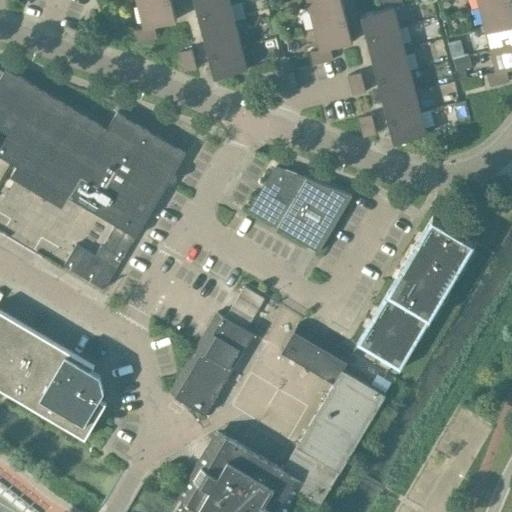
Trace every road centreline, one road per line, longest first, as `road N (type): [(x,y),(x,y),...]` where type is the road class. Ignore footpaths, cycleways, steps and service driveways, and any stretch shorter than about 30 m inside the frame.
road 1 (unclassified): [(511,147),(467,180),(418,180),(249,122)]
road 2 (unclassified): [(249,122),(0,31)]
road 3 (unclassified): [(190,229),(329,294),(386,202)]
road 4 (unknown): [(156,429),(184,437),(227,419),(300,281)]
road 5 (unclassified): [(113,511),(156,429),(125,334)]
road 6 (unclassified): [(125,334),(0,259)]
road 7 (unclassified): [(125,334),(190,229)]
road 8 (unclassified): [(190,229),(249,122)]
